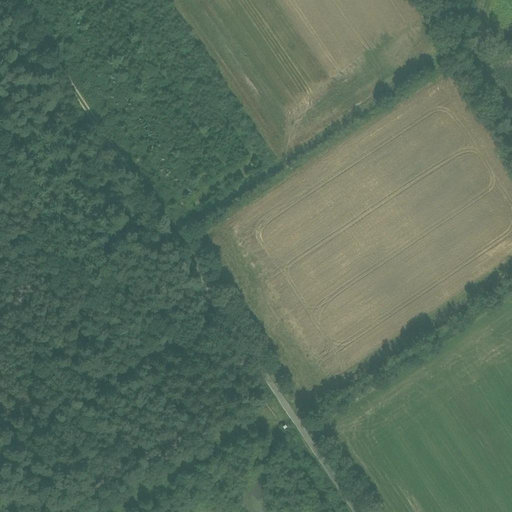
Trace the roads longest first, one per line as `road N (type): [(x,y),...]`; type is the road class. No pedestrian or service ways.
road 1 (track): [(351,511),(4,0)]
road 2 (track): [(164,238),(437,62)]
